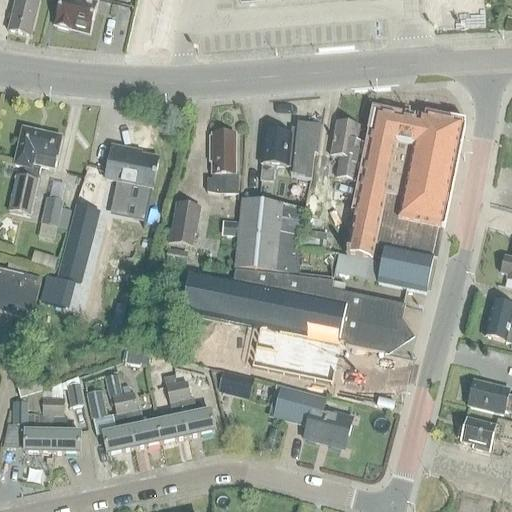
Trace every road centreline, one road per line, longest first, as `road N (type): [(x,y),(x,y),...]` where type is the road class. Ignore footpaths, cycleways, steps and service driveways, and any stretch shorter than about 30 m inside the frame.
road 1 (tertiary): [(495,60),(175,85),(0,67)]
road 2 (tertiary): [(393,509),(474,183),(495,60)]
road 3 (residential): [(393,509),(226,471),(33,511)]
